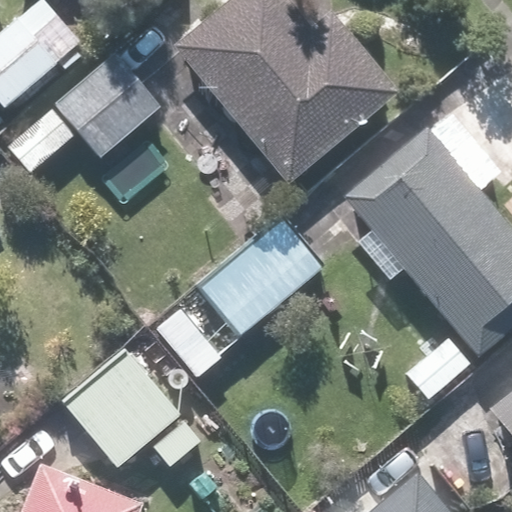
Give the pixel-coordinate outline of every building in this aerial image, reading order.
[(45,0),(40,0),(0,33),(0,100),(7,108),(83,44),(45,0)] [(405,87),(333,8),(316,24),(294,0),(232,0),(177,50),(298,184),(405,87)] [(7,144),(32,173),(80,133),(103,160),(165,107),(118,50),(7,144)] [(342,199),(370,230),(355,244),(389,281),(404,268),(483,355),(511,328),(511,221),(481,187),(498,171),(442,109),(425,125),(342,199)] [(152,327),(197,378),(325,263),(280,213),(152,327)] [(449,336),(407,371),(431,400),(473,364),(449,336)] [(129,346),(62,401),(119,469),(185,414),(129,346)] [(511,386),(492,403),(511,427),(511,386)] [(43,458),(23,511),(140,511),(147,496),(43,458)] [(457,511),(420,468),(367,511),(457,511)]
